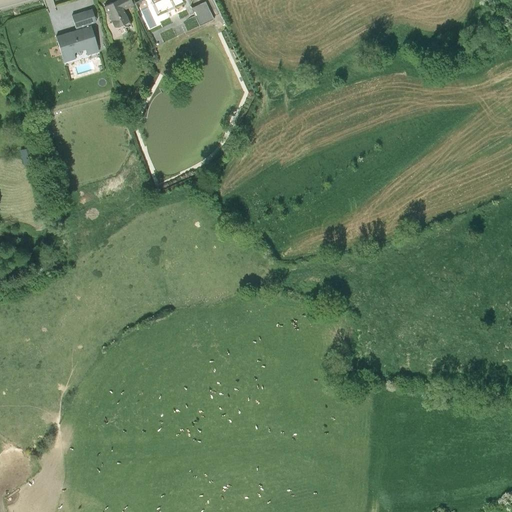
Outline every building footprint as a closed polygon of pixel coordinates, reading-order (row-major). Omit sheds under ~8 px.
[(151,0),(156,10),(159,8),(162,15),(179,8),(184,18),(192,15),(187,3),(193,0),(192,0),(151,0)] [(127,10),(112,17),(124,41),(139,34),(133,22),(142,18),(138,11),(136,5),(127,10)] [(215,16),(202,22),(210,39),(223,33),(215,16)] [(100,21),(80,28),(84,42),(99,37),(105,35),(100,21)] [(108,65),(99,37),(84,42),(64,50),(72,76),(108,65)]
